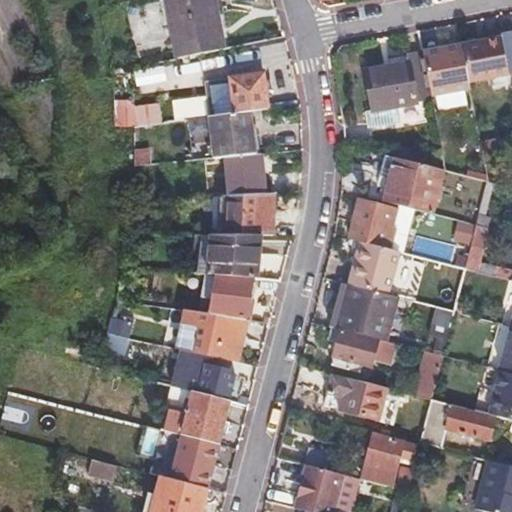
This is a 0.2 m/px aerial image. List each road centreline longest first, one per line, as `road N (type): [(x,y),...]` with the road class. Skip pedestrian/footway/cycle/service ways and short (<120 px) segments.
road 1 (residential): [(236,511),(313,198),(313,108),(302,36)]
road 2 (residential): [(488,0),(302,36)]
